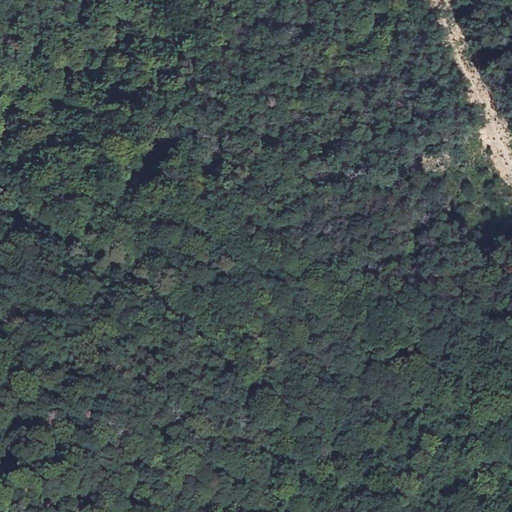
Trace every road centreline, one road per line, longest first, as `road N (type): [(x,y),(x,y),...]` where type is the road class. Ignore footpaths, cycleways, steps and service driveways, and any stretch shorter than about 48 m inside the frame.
road 1 (track): [(511,464),(307,285),(261,259),(112,198),(0,192)]
road 2 (track): [(286,511),(263,426),(208,344),(111,264),(0,212)]
road 3 (track): [(511,157),(435,0)]
